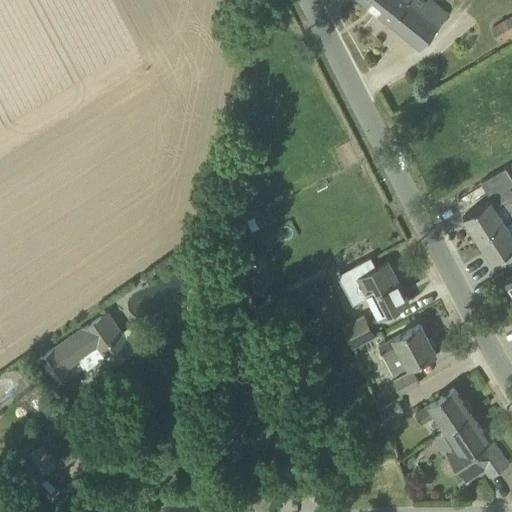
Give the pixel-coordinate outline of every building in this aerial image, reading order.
[(405,0),(362,0),(389,21),(405,0)] [(421,47),(440,24),(410,0),(405,0),(389,21),(421,47)] [(499,41),(511,34),(511,15),(491,27),(499,41)] [(511,192),(510,194),(506,188),(464,215),(478,237),(506,219),(511,215),(511,192)] [(511,215),(506,219),(478,237),(493,260),(511,247),(511,215)] [(354,280),(345,285),(354,301),(363,297),(368,294),(380,317),(409,302),(405,294),(404,295),(400,283),(399,283),(388,262),(376,268),(371,257),(353,266),(359,277),(354,280)] [(265,275),(248,283),(258,304),(275,296),(265,275)] [(127,339),(108,312),(85,327),(82,327),(55,345),(37,359),(58,388),(75,376),(68,363),(81,355),(89,366),(127,339)] [(344,324),(342,325),(352,345),(354,344),(372,334),(363,314),(344,324)] [(428,338),(420,323),(380,345),(394,372),(411,364),(435,352),(434,349),(436,346),(432,338),(428,338)] [(188,348),(166,358),(173,372),(194,362),(188,348)] [(400,392),(419,382),(412,371),(394,381),(400,392)] [(463,401),(454,387),(416,413),(423,423),(438,413),(449,429),(462,420),(472,413),(469,410),(472,408),(466,399),(463,401)] [(386,421),(402,410),(396,401),(379,412),(386,421)] [(463,472),(467,477),(484,466),(490,474),(508,461),(483,430),(472,413),(462,420),(449,429),(443,433),(453,447),(448,450),(451,455),(450,461),(456,470),(463,472)] [(52,427),(12,453),(25,479),(68,450),(52,427)] [(196,511),(198,499),(170,497),(163,503),(163,511),(196,511)]
